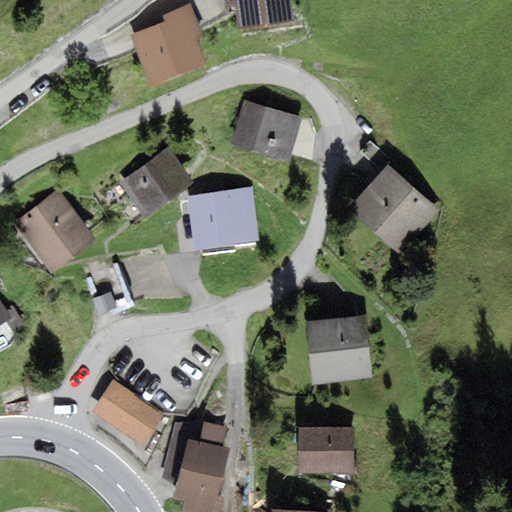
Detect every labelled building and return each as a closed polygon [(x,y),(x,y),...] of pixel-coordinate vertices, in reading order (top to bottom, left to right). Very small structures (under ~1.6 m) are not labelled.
[(223,0),(224,5),(236,4),(239,28),(293,21),(289,0),(223,0)] [(190,4),(162,15),(165,21),(158,23),(178,74),(207,62),(197,38),(203,36),(190,4)] [(150,85),(178,74),(158,23),(129,35),(150,85)] [(301,117),(244,100),(231,144),(288,160),(301,117)] [(146,217),(192,182),(165,147),(119,182),(146,217)] [(441,210),(387,164),(348,209),(401,255),(441,210)] [(194,250),(259,240),(251,186),(185,196),(194,250)] [(52,272),(94,239),(56,189),(14,221),(52,272)] [(0,299),(0,324),(5,321),(12,330),(24,322),(12,305),(7,309),(0,299)] [(372,379),(365,313),(305,319),(312,386),(372,379)] [(112,380),(90,411),(142,446),(163,415),(112,380)] [(161,477),(176,481),(172,497),(184,500),(182,511),(185,511),(219,511),(223,497),(218,496),(230,449),(221,446),(226,427),(199,420),(175,422),(161,477)] [(353,427),(297,427),(298,472),(353,471),(353,427)]
